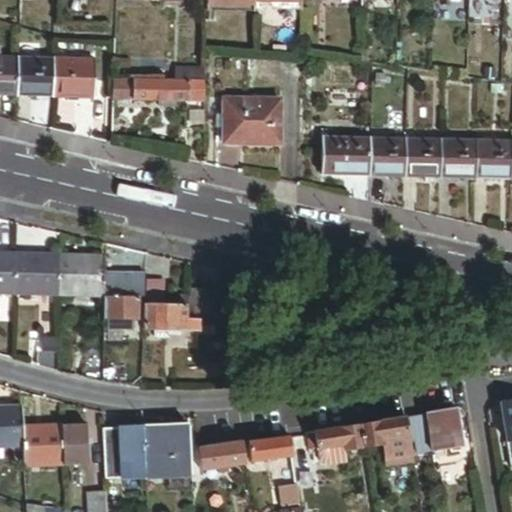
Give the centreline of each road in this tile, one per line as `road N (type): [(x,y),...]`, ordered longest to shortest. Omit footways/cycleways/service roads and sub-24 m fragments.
road 1 (residential): [(0,171),(511,288)]
road 2 (residential): [(0,371),(149,405),(243,401),(511,348)]
